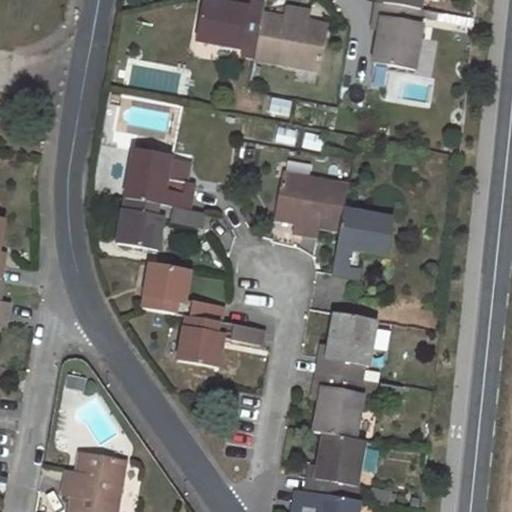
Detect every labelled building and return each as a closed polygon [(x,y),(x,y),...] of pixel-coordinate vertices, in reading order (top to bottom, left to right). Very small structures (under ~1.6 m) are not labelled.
[(263,13),(265,3),(250,1),(247,15),(236,13),(237,6),(205,0),(197,42),(242,50),(243,45),(257,48),(263,13)] [(250,1),(244,0),(238,0),(237,6),(236,13),(247,15),(250,1)] [(384,0),(383,5),(421,12),(423,0),(384,0)] [(378,4),(375,19),(390,21),(388,32),(380,31),(375,64),(416,71),(424,26),(419,25),(421,12),(383,5),(378,4)] [(255,59),(319,71),(326,25),(307,22),(306,29),(298,28),(301,10),(286,7),(285,17),(263,13),(257,48),(255,59)] [(307,22),(309,11),(301,10),(298,28),(306,29),(307,22)] [(375,19),(373,29),(380,31),(388,32),(390,21),(375,19)] [(134,150),(126,199),(127,199),(189,211),(195,184),(186,182),(190,160),(134,150)] [(284,175),(276,222),(295,225),(297,217),(304,218),(301,236),(316,239),(318,229),(339,233),(343,210),(347,186),(284,175)] [(123,213),(118,243),(158,250),(163,221),(202,228),(204,213),(189,211),(127,199),(125,213),(123,213)] [(364,252),(386,255),(392,218),(343,210),(339,233),(333,273),(359,278),(364,252)] [(295,225),(294,235),(301,236),(304,218),(297,217),(295,225)] [(224,306),(186,299),(190,270),(149,262),(144,295),(146,295),(143,308),(186,316),(221,322),(224,306)] [(0,280),(0,317),(6,319),(8,304),(0,302),(0,293),(3,281),(0,281),(0,280)] [(336,359),(321,357),(318,373),(361,381),(363,367),(369,368),(376,323),(335,315),(329,347),(337,349),(336,359)] [(183,329),(178,360),(218,367),(223,338),(261,345),(264,330),(221,322),(186,316),(184,329),(183,329)] [(329,347),(322,346),(321,357),(336,359),(337,349),(329,347)] [(328,402),(319,402),(314,434),(323,436),(356,442),(364,397),(359,396),(361,381),(318,373),(315,389),(330,391),(328,402)] [(315,389),(313,401),(319,402),(328,402),(330,391),(315,389)] [(322,480),(307,478),(305,493),(349,501),(352,488),(357,489),(365,444),(356,442),(323,436),(318,467),(325,468),(322,480)] [(62,496),(73,498),(70,511),(118,511),(126,463),(80,455),(77,475),(85,476),(84,484),(65,481),(62,496)] [(318,467),(310,466),(307,478),(322,480),(325,468),(318,467)] [(77,475),(67,473),(65,481),(84,484),(85,476),(77,475)] [(373,490),(370,505),(389,509),(392,494),(373,490)] [(357,511),(360,503),(349,501),(305,493),(296,491),(292,511),(357,511)]
